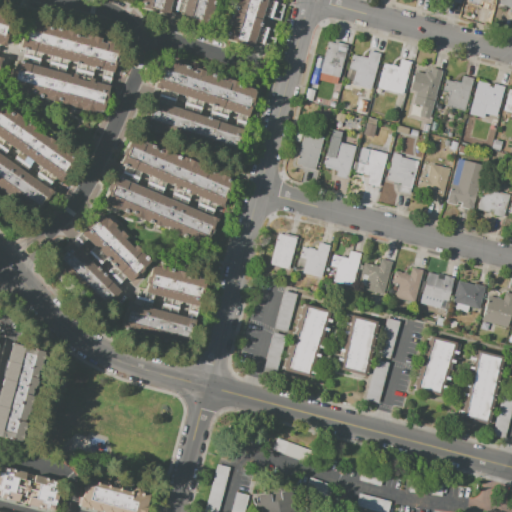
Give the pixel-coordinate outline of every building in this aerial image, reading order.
[(210,0),(205,25),(142,8),(144,0),(210,0)] [(269,0),(284,5),(279,22),(261,16),(258,25),(268,28),(262,45),(253,42),(251,47),(226,39),(230,27),(226,26),(229,17),(232,18),(237,3),(233,2),(233,0),(269,0)] [(492,0),(489,11),(477,8),(479,0),(492,0)] [(511,9),(498,5),(498,0),(511,0),(511,16),(510,16),(511,9)] [(0,17),(9,19),(4,36),(7,37),(4,46),(0,45),(0,57),(1,58),(0,62),(0,17)] [(30,19),(49,24),(47,29),(58,31),(58,28),(74,32),(73,35),(83,38),(84,34),(100,38),(99,42),(103,43),(104,40),(121,45),(103,115),(65,105),(66,102),(53,99),(53,101),(41,98),(42,94),(13,87),(30,19)] [(308,85),(307,90),(314,92),(317,79),(335,85),(346,47),(347,45),(334,41),(333,43),(327,41),(326,43),(322,59),(316,57),(308,85)] [(352,55),(359,57),(359,56),(366,58),(368,52),(379,55),(370,90),(351,85),(352,81),(345,79),(352,55)] [(376,89),(402,96),(410,62),(399,59),(397,67),(383,63),(376,89)] [(163,61),(168,63),(169,60),(190,66),(189,70),(195,71),(196,69),(210,73),(209,76),(219,80),(220,76),(238,82),(237,85),(254,91),(231,158),(144,130),(148,120),(144,119),(150,99),(155,100),(159,90),(154,88),(163,61)] [(410,114),(429,119),(442,71),(430,68),(429,73),(425,71),(424,75),(414,72),(409,91),(415,93),(410,114)] [(442,90),(445,80),(452,82),(453,81),(460,83),(462,76),(473,79),(464,112),(445,107),(449,92),(442,90)] [(503,86),(501,96),(502,97),(497,117),(485,114),(483,119),(468,114),(476,81),(488,84),(487,86),(490,87),(490,88),(491,88),(493,84),(503,86)] [(511,112),(502,110),(507,89),(511,90),(511,112)] [(358,101),(366,103),(363,114),(356,112),(358,101)] [(0,106),(10,113),(11,111),(19,117),(18,119),(46,138),(47,137),(53,140),(51,142),(65,152),(66,150),(78,158),(60,183),(54,179),(48,189),(53,192),(37,216),(0,191),(0,106)] [(376,120),(373,135),(362,132),(365,117),(376,120)] [(392,124),(391,130),(380,127),(382,121),(392,124)] [(438,124),(436,132),(430,130),(432,122),(438,124)] [(408,129),(407,135),(396,132),(397,126),(408,129)] [(313,170),(295,166),(303,131),(321,136),(313,170)] [(129,135),(144,142),(144,143),(153,147),(153,148),(159,151),(160,149),(180,158),(181,156),(197,163),(196,165),(218,174),(219,173),(227,176),(226,180),(232,183),(221,209),(215,206),(210,217),(217,220),(205,247),(139,219),(140,216),(123,209),(122,212),(100,203),(112,175),(120,178),(124,168),(116,164),(129,135)] [(500,150),(490,148),(492,139),(502,141),(500,150)] [(354,147),(346,179),(334,176),(336,170),(322,167),(328,141),(354,147)] [(377,188),(366,185),(368,176),(366,176),(365,178),(361,177),(362,174),(354,172),(354,170),(351,170),(353,161),(356,162),(356,161),(357,161),(361,148),(387,154),(383,171),(382,170),(377,188)] [(488,150),(495,152),(494,158),(487,156),(488,150)] [(417,162),(409,195),(397,192),(399,184),(385,181),(391,153),(400,155),(400,158),(417,162)] [(471,209),(460,206),(461,204),(456,203),(455,205),(445,202),(452,178),(453,178),(458,159),(483,166),(471,209)] [(448,167),(440,202),(429,199),(432,186),(417,182),(418,176),(425,178),(429,163),(448,167)] [(510,187),(508,195),(502,217),(492,214),(492,211),(489,210),(488,213),(476,210),(482,187),(495,191),(497,183),(510,187)] [(99,212),(104,217),(105,215),(115,225),(113,227),(118,232),(120,230),(126,236),(124,238),(132,246),(134,244),(150,261),(129,282),(124,278),(114,288),(119,292),(105,305),(58,257),(62,253),(60,251),(70,241),(71,242),(79,234),(78,233),(99,212)] [(296,236),(288,271),(269,266),(277,233),(283,235),(283,233),(296,236)] [(321,279),(302,274),(305,259),(298,257),(301,247),(307,248),(307,247),(313,249),(313,250),(316,250),(317,243),(329,246),(328,247),(331,247),(328,257),(326,256),(321,279)] [(359,254),(351,287),(331,282),(334,267),(329,266),(331,256),(347,259),(349,251),(359,254)] [(383,295),(363,291),(367,276),(366,276),(362,275),(360,275),(363,263),(377,266),(379,259),(390,261),(383,295)] [(125,323),(130,303),(133,304),(137,287),(144,289),(145,284),(143,283),(145,274),(147,275),(150,263),(181,271),(182,269),(193,272),(192,274),(204,277),(189,339),(125,323)] [(422,271),(415,303),(394,298),(397,284),(392,283),(395,272),(402,274),(402,272),(408,273),(407,275),(409,275),(410,268),(422,271)] [(447,300),(441,299),(439,308),(419,303),(426,273),(437,275),(436,279),(442,280),(443,277),(452,279),(447,300)] [(484,286),(479,309),(468,306),(466,312),(453,309),(455,303),(453,303),(458,282),(473,285),(473,283),(484,286)] [(387,286),(395,288),(393,297),(385,295),(387,286)] [(297,294),(287,332),(272,328),(282,290),(297,294)] [(511,304),(507,328),(481,322),(485,302),(487,302),(488,297),(502,300),(504,292),(511,294),(511,304)] [(299,303),(328,311),(328,312),(329,313),(328,319),(329,320),(328,323),(327,322),(325,328),(327,329),(326,332),(323,331),(319,346),(321,347),(321,349),(317,348),(315,354),(319,355),(319,358),(315,357),(312,371),(314,372),(313,375),(311,374),(310,378),(282,370),(299,303)] [(378,322),(364,376),(337,369),(339,361),(336,361),(337,358),(339,358),(341,353),(337,352),(340,340),(343,341),(345,335),(341,334),(346,314),(378,322)] [(399,322),(389,360),(377,356),(387,318),(399,322)] [(436,318),(444,319),(442,327),(435,325),(436,318)] [(447,327),(449,321),(456,323),(454,329),(447,327)] [(481,322),(488,324),(486,330),(479,328),(481,322)] [(285,335),(274,375),(262,372),(273,331),(285,335)] [(411,389),(425,335),(459,344),(456,355),(455,355),(450,372),(448,371),(447,377),(449,378),(448,381),(446,380),(445,386),(446,386),(445,390),(443,389),(441,396),(411,389)] [(0,435),(0,392),(14,342),(48,351),(23,442),(0,435)] [(471,349),(503,357),(486,425),(461,418),(462,415),(456,413),(459,402),(462,403),(464,397),(461,396),(462,392),(463,392),(464,387),(463,387),(464,383),(467,384),(469,378),(465,377),(468,366),(471,367),(472,364),(469,363),(470,360),(468,360),(471,349)] [(376,360),(387,363),(376,404),(365,401),(376,360)] [(511,403),(503,439),(491,436),(502,393),(511,395),(511,403)] [(0,465),(65,484),(59,504),(56,503),(53,511),(46,510),(0,497),(0,465)] [(98,511),(76,506),(79,497),(81,497),(83,489),(80,489),(83,476),(150,495),(145,511),(98,511)] [(249,498),(269,494),(270,501),(279,500),(278,493),(296,490),(297,501),(293,502),(294,511),(255,511),(254,506),(251,506),(249,498)] [(385,511),(388,501),(357,494),(354,505),(380,511),(385,511)]
